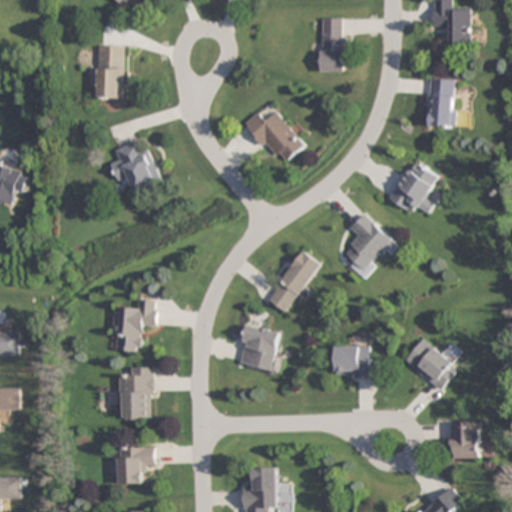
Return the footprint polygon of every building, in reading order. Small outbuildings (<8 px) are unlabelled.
[(145,0),(150,6),(160,0),(116,0),(121,8),(132,0),(145,0)] [(453,0),(434,0),(433,0),(434,28),(445,28),(445,46),(472,45),(472,10),(453,10),(453,0)] [(322,71),(347,71),(347,18),(323,18),(322,71)] [(98,99),(125,99),(125,45),(98,45),(98,99)] [(459,80),(431,79),(430,128),(458,128),(459,80)] [(307,146),(278,113),(267,122),(260,114),(247,125),(284,166),(307,146)] [(144,139),(116,151),(120,161),(112,165),(119,183),(131,178),(138,195),(164,184),(144,139)] [(442,178),(417,161),(391,200),(412,214),(417,206),(430,214),(436,204),(428,199),(442,178)] [(366,279),(399,242),(366,213),(353,229),(361,236),(342,257),(366,279)] [(287,313),(324,264),(305,250),(268,299),(287,313)] [(161,301),(141,300),(141,310),(117,309),(115,352),(145,353),(146,327),(159,328),(161,301)] [(274,372),(282,331),(248,324),(240,365),(274,372)] [(0,355),(21,356),(21,333),(0,333),(0,355)] [(405,362),(442,390),(460,367),(424,338),(405,362)] [(336,346),(336,379),(378,379),(378,346),(336,346)] [(156,420),(157,368),(131,368),(131,376),(122,376),(122,419),(156,420)] [(0,410),(21,411),(21,388),(0,388),(0,410)] [(482,458),(482,423),(452,423),(452,458),(482,458)] [(158,466),(158,447),(121,447),(121,484),(147,484),(147,466),(158,466)] [(279,467),(255,467),(255,488),(245,488),(245,511),(269,511),(269,507),(279,507),(279,467)] [(0,477),(0,511),(2,511),(2,500),(22,500),(22,477),(0,477)] [(421,511),(459,511),(467,505),(452,487),(421,511)]
